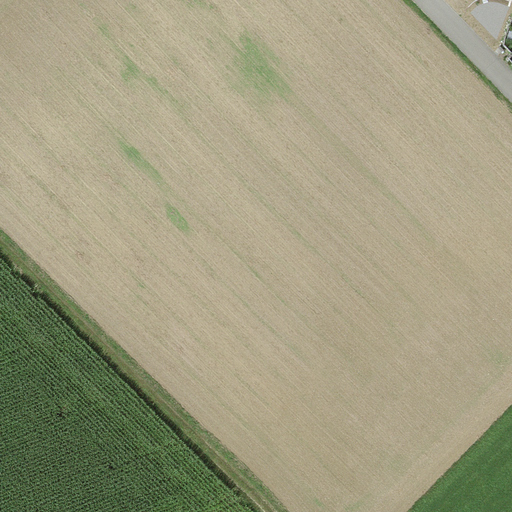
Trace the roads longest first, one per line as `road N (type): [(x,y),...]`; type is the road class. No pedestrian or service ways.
road 1 (track): [(279,511),(220,440),(0,249)]
road 2 (residential): [(424,0),(511,87)]
